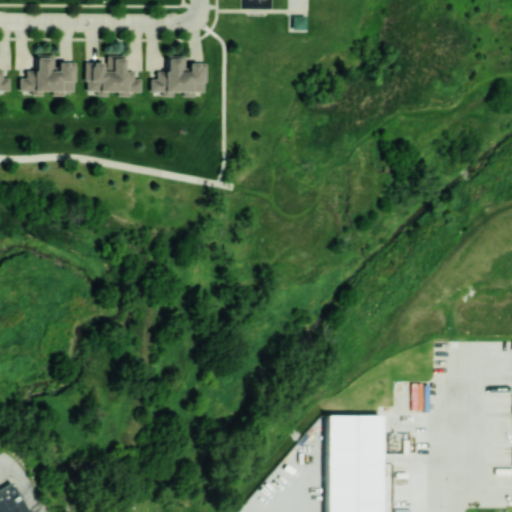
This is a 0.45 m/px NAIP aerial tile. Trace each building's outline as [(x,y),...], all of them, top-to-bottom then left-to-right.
[(292,17),(292,31),(305,31),(305,17),(292,17)] [(72,62),(51,62),(51,55),(33,55),(33,70),(24,70),(24,78),(17,78),(17,90),(28,90),(28,95),(40,95),(40,90),(50,90),(50,95),(61,95),(61,90),(72,90),(72,62)] [(83,62),(83,90),(93,91),(93,95),(105,95),(105,91),(115,91),(115,96),(126,96),(126,91),(138,91),(138,78),(131,78),(131,71),(121,71),(122,55),(104,55),(104,62),(83,62)] [(203,63),(186,62),(185,71),(180,71),(180,55),(164,55),(164,71),(154,71),(154,78),(148,78),(147,91),(159,91),(159,96),(170,96),(170,91),(180,91),(180,96),(191,96),(191,91),(202,91),(203,63)] [(376,511),(377,414),(322,414),(321,511),(376,511)] [(0,488),(0,511),(30,511),(12,481),(0,488)]
